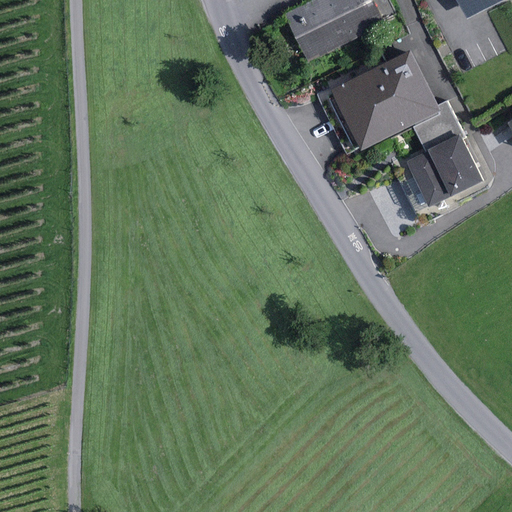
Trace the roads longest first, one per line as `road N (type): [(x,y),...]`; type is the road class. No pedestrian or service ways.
road 1 (tertiary): [(511,452),(396,323),(263,102),(217,0)]
road 2 (track): [(73,511),(85,263),(76,0)]
